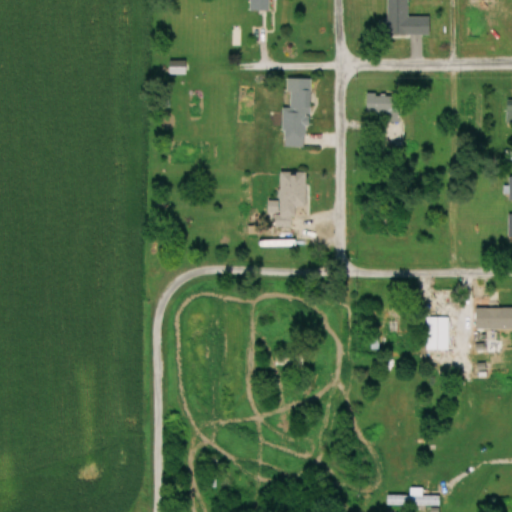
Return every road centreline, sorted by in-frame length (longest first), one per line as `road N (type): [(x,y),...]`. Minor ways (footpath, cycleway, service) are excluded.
road 1 (residential): [(340,511),(332,0)]
road 2 (residential): [(511,273),(207,272),(179,280)]
road 3 (residential): [(224,67),(511,62)]
road 4 (residential): [(445,0),(451,274)]
road 5 (residential): [(155,511),(154,315),(179,280)]
